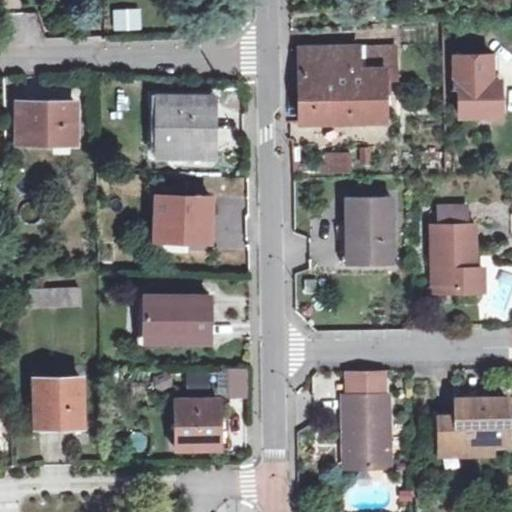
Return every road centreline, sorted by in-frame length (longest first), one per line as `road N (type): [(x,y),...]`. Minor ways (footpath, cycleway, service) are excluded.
road 1 (residential): [(267,57),(273,353)]
road 2 (residential): [(0,66),(267,57)]
road 3 (residential): [(273,353),(511,347)]
road 4 (residential): [(215,485),(0,493)]
road 5 (residential): [(273,353),(273,483)]
